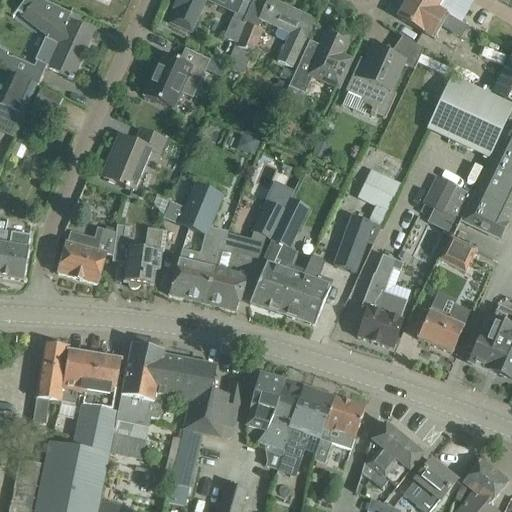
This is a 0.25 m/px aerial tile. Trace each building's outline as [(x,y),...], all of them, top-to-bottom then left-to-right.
[(0,50),(0,66),(1,67),(7,70),(11,72),(9,75),(36,87),(37,87),(46,68),(49,69),(67,78),(67,79),(72,82),(73,79),(71,78),(92,33),(93,34),(93,33),(80,27),(69,22),(69,23),(67,22),(70,14),(65,12),(38,0),(25,0),(16,12),(23,16),(21,19),(47,39),(46,41),(44,40),(34,62),(36,63),(34,68),(7,55),(8,54),(0,50)] [(205,0),(236,14),(242,0),(177,0),(173,9),(178,11),(172,24),(189,32),(201,5),(203,5),(205,0)] [(261,18),(260,21),(263,22),(278,29),(275,35),(276,39),(285,43),(277,63),(292,70),(305,41),(306,39),(314,21),(269,0),(265,8),(261,18)] [(437,9),(420,0),(407,0),(397,19),(434,40),(448,16),(437,9)] [(420,0),(437,9),(441,0),(420,0)] [(233,19),(224,39),(236,44),(243,29),(245,25),(245,24),(233,19)] [(227,67),(226,67),(243,74),(251,54),(253,54),(262,32),(259,31),(245,25),(243,29),(236,44),(230,59),(227,67)] [(305,96),(312,79),(338,90),(352,61),(341,56),(349,37),(329,28),(317,56),(305,50),(288,88),(305,96)] [(414,70),(423,51),(396,34),(396,35),(402,39),(390,55),(383,52),(382,55),(373,51),(371,55),(369,54),(364,65),(360,63),(363,57),(362,56),(345,93),(362,101),(366,112),(384,120),(406,67),(414,70)] [(163,55),(143,97),(173,111),(181,95),(192,100),(205,72),(210,62),(185,51),(179,63),(163,55)] [(511,106),(511,56),(491,96),(511,106)] [(210,62),(205,72),(221,79),(226,67),(227,67),(211,59),(210,62)] [(6,83),(0,96),(0,107),(21,117),(23,117),(36,87),(9,75),(6,83)] [(427,131),(488,159),(511,108),(511,106),(491,96),(451,78),(427,131)] [(41,91),(29,115),(51,125),(62,100),(41,91)] [(499,241),(511,214),(511,124),(508,123),(473,197),(461,222),(460,222),(499,241)] [(159,156),(166,141),(141,131),(135,145),(120,138),(103,179),(125,188),(125,190),(127,191),(128,189),(135,192),(151,153),(159,156)] [(401,186),(372,172),(359,199),(389,213),(401,186)] [(438,181),(426,205),(461,222),(473,197),(438,181)] [(194,186),(177,226),(188,231),(189,231),(204,238),(206,238),(210,230),(223,198),(194,186)] [(251,233),(270,242),(287,204),(279,200),(274,209),(264,204),(251,233)] [(270,242),(289,250),(307,211),(288,202),(287,204),(270,242)] [(351,219),(334,267),(355,275),(366,245),(372,247),(380,229),(351,219)] [(113,258),(112,263),(127,265),(125,283),(128,284),(129,288),(132,290),(136,291),(139,289),(140,285),(152,287),(155,271),(160,271),(162,253),(159,252),(161,234),(147,232),(145,252),(131,250),(132,242),(130,242),(132,229),(117,227),(116,235),(113,258)] [(70,233),(58,276),(97,287),(105,256),(110,257),(113,258),(116,235),(97,229),(94,240),(70,233)] [(181,251),(168,297),(204,305),(217,255),(218,252),(220,243),(224,244),(227,234),(210,230),(206,238),(204,238),(200,256),(181,251)] [(28,249),(30,237),(0,232),(0,278),(24,283),(29,249),(28,249)] [(465,276),(476,252),(450,239),(438,262),(465,276)] [(217,255),(204,305),(236,313),(241,294),(249,260),(218,252),(217,255)] [(367,310),(357,339),(392,352),(399,333),(402,321),(401,321),(406,302),(384,294),(388,285),(387,285),(396,263),(382,257),(374,276),(373,276),(368,289),(361,308),(367,310)] [(301,278),(286,318),(314,327),(321,309),(330,288),(317,284),(324,263),(311,258),(301,278)] [(265,265),(256,286),(249,305),(286,318),(301,278),(265,265)] [(450,318),(430,310),(417,341),(452,356),(470,313),(455,307),(450,318)] [(489,320),(471,363),(511,381),(511,320),(496,313),(493,322),(489,320)] [(36,399),(32,423),(45,425),(49,401),(61,403),(69,354),(69,349),(44,347),(34,399),(36,399)] [(116,423),(109,454),(141,462),(148,430),(150,430),(152,420),(159,422),(164,398),(189,403),(184,432),(202,436),(220,440),(222,427),(227,398),(210,394),(208,401),(199,399),(199,395),(196,394),(199,379),(183,375),(186,361),(164,357),(164,355),(131,349),(118,414),(116,423)] [(45,468),(36,511),(97,511),(109,454),(116,423),(118,414),(112,413),(121,362),(69,354),(61,403),(75,405),(77,393),(84,394),(83,398),(82,406),(73,448),(50,443),(45,468)] [(186,361),(183,375),(199,379),(196,394),(199,395),(199,399),(208,401),(210,394),(215,367),(186,361)] [(257,390),(246,427),(265,432),(267,433),(283,383),(262,377),(261,376),(257,390)] [(265,432),(257,444),(264,446),(283,452),(288,441),(289,436),(286,435),(286,433),(298,405),(303,407),(309,391),(283,383),(267,433),(265,432)] [(227,398),(222,427),(234,429),(239,407),(243,387),(232,385),(230,384),(227,398)] [(284,453),(278,472),(283,474),(295,478),(296,476),(304,451),(298,449),(302,435),(320,441),(334,399),(309,391),(303,407),(298,405),(286,433),(286,435),(289,436),(288,441),(283,452),(284,453)] [(316,455),(314,461),(325,465),(332,444),(351,451),(365,410),(334,399),(320,441),(316,455)] [(396,489),(423,456),(385,425),(371,442),(361,475),(380,491),(387,482),(396,489)] [(184,432),(166,505),(186,509),(200,448),(202,436),(184,432)] [(456,511),(497,511),(490,506),(509,483),(506,481),(506,478),(502,475),(499,475),(482,461),(463,485),(472,492),(456,511)] [(19,463),(9,511),(36,511),(45,468),(19,463)] [(431,511),(439,503),(456,483),(431,463),(414,484),(428,494),(416,509),(419,511),(431,511)] [(241,511),(247,491),(224,486),(217,511),(241,511)] [(399,511),(371,502),(368,511),(399,511)]
